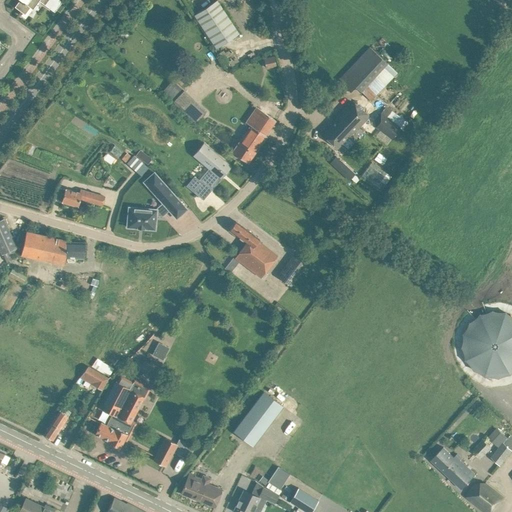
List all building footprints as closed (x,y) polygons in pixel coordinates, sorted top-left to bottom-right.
[(56,9),(62,2),(59,0),(19,0),(15,7),(25,14),(30,7),(32,9),(39,0),(54,12),(56,9)] [(239,34),(217,0),(194,15),(216,48),(239,34)] [(62,2),(56,9),(60,12),(65,4),(62,2)] [(360,91),(386,63),(370,47),(338,80),(349,91),(354,85),(360,91)] [(224,50),(218,54),(228,69),(239,62),(231,48),(225,52),(224,50)] [(274,57),(265,59),(267,66),(276,65),(274,57)] [(387,63),(375,75),(384,84),(395,71),(387,63)] [(205,113),(182,92),(171,82),(165,89),(176,99),(173,102),(196,123),(205,113)] [(402,113),(410,102),(398,94),(390,105),(402,113)] [(353,131),(367,117),(367,114),(353,102),(351,102),(334,119),(335,120),(322,134),(337,148),(348,136),(354,142),(358,137),(353,131)] [(250,126),(232,152),(248,164),(267,136),(265,136),(276,121),(261,110),(250,125),(250,126)] [(400,126),(381,112),(375,120),(376,126),(391,137),(400,126)] [(204,142),(203,143),(204,143),(197,151),(206,158),(203,161),(211,167),(201,178),(210,186),(222,173),(224,174),(231,166),(231,167),(232,166),(204,142)] [(115,146),(110,153),(118,159),(123,153),(115,146)] [(379,152),(374,159),(382,165),(387,158),(379,152)] [(127,153),(122,159),(125,162),(130,156),(127,153)] [(112,163),(114,157),(106,154),(104,160),(112,163)] [(152,171),(147,166),(135,155),(128,163),(144,179),(152,171)] [(341,162),(336,167),(341,172),(346,167),(341,162)] [(372,163),(360,179),(375,190),(387,174),(372,163)] [(349,170),(344,175),(350,180),(355,175),(349,170)] [(194,177),(195,176),(194,176),(186,186),(187,186),(194,191),(201,183),(194,177)] [(102,207),(105,197),(80,189),(79,193),(65,189),(60,188),(58,198),(59,200),(62,201),(62,202),(78,206),(80,201),(102,207)] [(163,216),(169,210),(176,218),(187,209),(170,190),(159,199),(162,203),(156,208),(156,209),(129,207),(127,227),(155,229),(155,228),(156,215),(163,216)] [(4,218),(0,219),(0,250),(2,255),(6,263),(17,248),(4,218)] [(277,256),(258,241),(259,239),(236,221),(229,230),(246,243),(235,258),(261,277),(277,256)] [(84,259),(85,242),(66,242),(66,240),(26,231),(21,255),(64,265),(65,258),(67,258),(67,260),(68,262),(73,262),(75,261),(75,258),(84,259)] [(293,251),(275,275),(288,286),(307,262),(293,251)] [(12,269),(8,275),(23,283),(27,277),(12,269)] [(93,278),(90,284),(92,285),(97,287),(99,281),(93,278)] [(128,306),(138,292),(129,285),(119,300),(128,306)] [(112,312),(119,294),(109,290),(102,309),(112,312)] [(280,317),(285,310),(278,306),(273,313),(280,317)] [(511,315),(501,311),(489,310),(485,313),(481,313),(468,321),(462,334),(461,352),(473,370),(483,375),(506,376),(511,371),(511,315)] [(168,348),(159,343),(153,355),(162,359),(168,348)] [(88,366),(82,375),(94,382),(93,385),(102,390),(109,378),(88,366)] [(115,416),(130,389),(116,382),(102,409),(112,414),(106,425),(101,422),(95,434),(109,441),(108,443),(116,428),(115,427),(120,418),(115,416)] [(131,423),(144,397),(130,389),(115,416),(120,418),(115,427),(116,428),(108,443),(119,449),(124,440),(126,442),(135,425),(131,423)] [(264,391),(233,431),(252,446),(283,406),(264,391)] [(441,398),(433,391),(418,408),(426,415),(441,398)] [(43,434),(53,440),(60,428),(62,429),(65,424),(64,423),(68,416),(59,410),(44,434),(43,434)] [(453,446),(474,424),(466,417),(446,438),(453,446)] [(497,429),(489,438),(499,448),(503,444),(507,438),(497,429)] [(491,448),(486,444),(490,440),(486,436),(472,451),(481,459),(491,448)] [(166,437),(153,460),(165,466),(177,444),(166,437)] [(499,448),(491,457),(499,464),(511,451),(503,444),(499,448)] [(474,474),(459,460),(461,458),(456,454),(453,457),(442,447),(430,459),(461,488),(468,481),(474,474)] [(0,462),(4,465),(6,464),(10,457),(10,456),(0,451),(0,462)] [(279,468),(277,471),(287,478),(289,474),(279,468)] [(215,507),(222,489),(208,483),(210,478),(203,475),(202,478),(189,473),(181,494),(181,493),(215,507)] [(268,482),(266,486),(278,494),(281,490),(268,482)] [(485,511),(491,511),(503,497),(485,483),(475,484),(465,496),(485,511)] [(275,503),(278,495),(264,488),(260,496),(275,503)] [(289,501),(306,511),(310,511),(318,500),(298,488),(289,501)] [(249,511),(252,511),(259,498),(252,494),(243,490),(233,511),(236,511),(243,511),(245,510),(249,511)] [(145,511),(144,511),(127,503),(126,504),(114,497),(110,506),(106,511),(145,511)] [(51,511),(53,509),(45,505),(44,508),(26,499),(19,511),(10,511),(9,511),(8,511),(51,511)]
